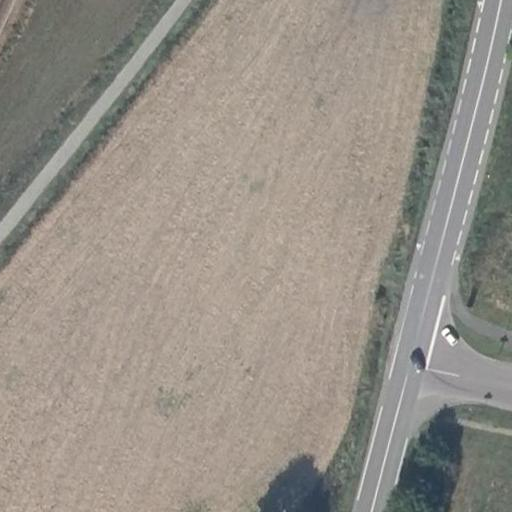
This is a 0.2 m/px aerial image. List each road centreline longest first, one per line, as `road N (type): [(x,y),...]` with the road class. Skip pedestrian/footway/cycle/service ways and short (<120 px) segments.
road 1 (tertiary): [(503,0),(408,363)]
road 2 (unclassified): [(180,0),(0,237)]
road 3 (tertiary): [(408,363),(372,511)]
